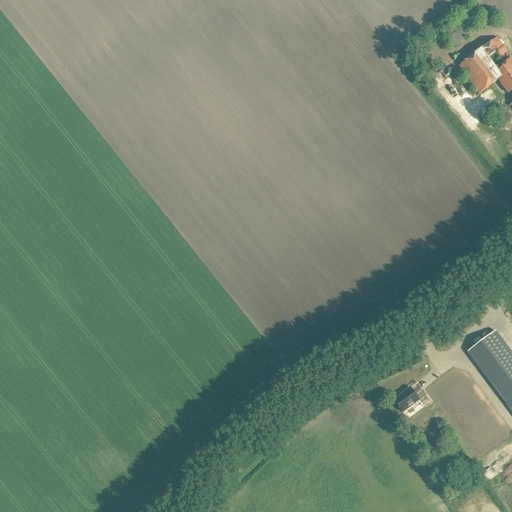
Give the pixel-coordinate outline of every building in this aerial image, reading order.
[(484,26),(497,16),(492,10),(479,19),(484,26)] [(511,58),(497,38),(494,39),(493,38),(491,39),(492,41),(458,66),(480,94),(498,81),(508,94),(511,90),(511,58)] [(511,90),(508,94),(502,98),(509,107),(511,104),(511,90)] [(511,354),(495,332),(468,352),(511,410),(511,354)] [(422,390),(415,395),(410,388),(394,400),(403,412),(426,395),(422,390)] [(470,459),(465,463),(477,478),(482,474),(470,459)]
